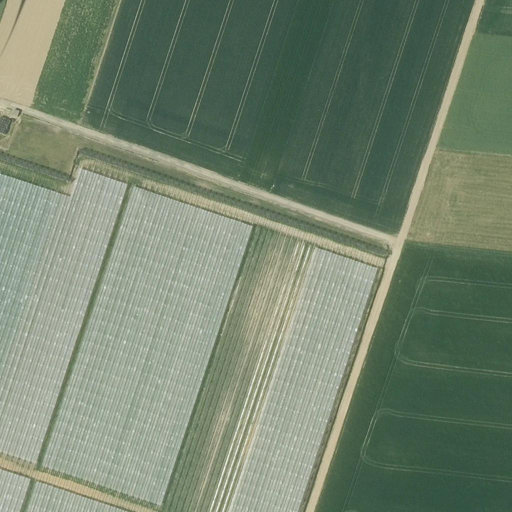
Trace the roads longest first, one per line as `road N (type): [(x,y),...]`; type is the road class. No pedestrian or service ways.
road 1 (track): [(309,511),(478,0)]
road 2 (track): [(0,101),(397,244),(511,256)]
